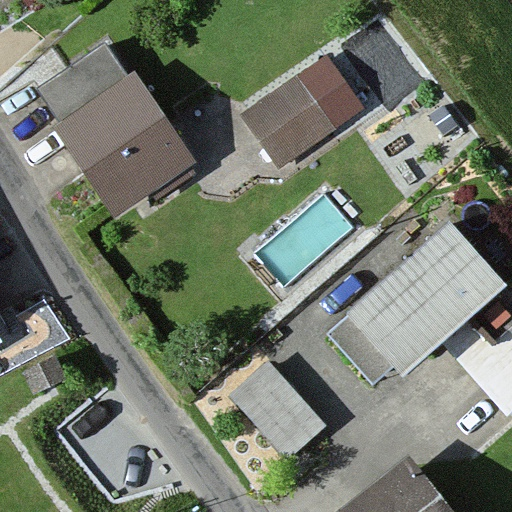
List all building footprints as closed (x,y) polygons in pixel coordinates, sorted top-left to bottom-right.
[(192,153),(106,32),(37,80),(123,202),(192,153)] [(334,120),(297,70),(243,109),(280,159),(334,120)] [(289,284),(359,222),(327,187),(257,249),(289,284)] [(511,404),(511,279),(453,213),(325,326),(379,388),(439,335),(506,410),(511,404)] [(228,389),(287,458),(328,423),(270,354),(228,389)] [(333,500),(341,511),(470,511),(415,439),(333,500)]
